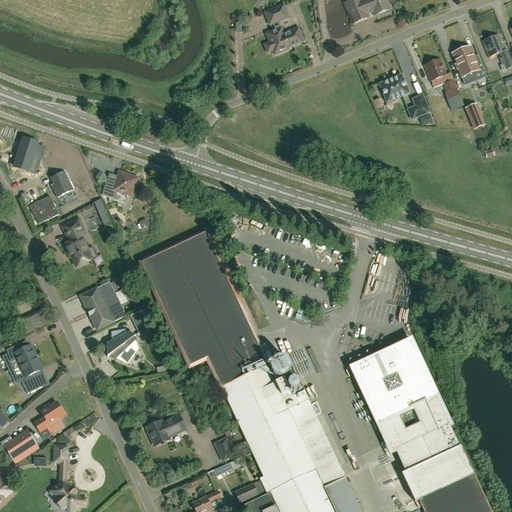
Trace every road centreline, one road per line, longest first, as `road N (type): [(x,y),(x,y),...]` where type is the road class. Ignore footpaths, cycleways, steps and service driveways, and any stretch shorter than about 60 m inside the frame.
road 1 (unclassified): [(152,511),(0,180)]
road 2 (unclassified): [(193,165),(217,112),(491,0)]
road 3 (primary): [(511,261),(193,165)]
road 4 (primary): [(193,165),(0,94)]
